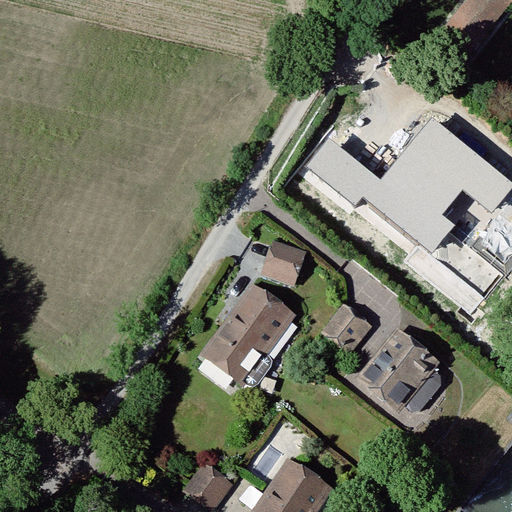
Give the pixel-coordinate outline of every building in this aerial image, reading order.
[(468,0),(441,35),(468,56),(511,0),(468,0)] [(511,187),(511,183),(433,118),(381,180),(330,139),(306,166),(356,205),(363,197),(432,253),(455,225),(442,215),(464,190),(493,212),(511,187)] [(304,254),(274,243),(263,274),(294,284),(304,254)] [(292,317),(254,288),(204,356),(243,386),(247,381),(253,385),(269,363),(262,357),(292,317)] [(370,326),(344,306),(322,334),(348,354),(370,326)] [(437,364),(398,332),(358,380),(398,412),(437,364)] [(315,511),(330,491),(289,463),(255,511),(315,511)] [(231,486),(204,466),(185,491),(212,511),(231,486)]
